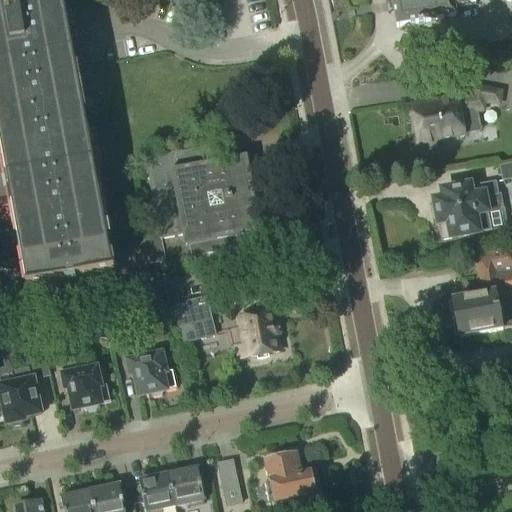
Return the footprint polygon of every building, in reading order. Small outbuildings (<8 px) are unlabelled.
[(61,0),(0,0),(0,145),(27,291),(113,276),(112,271),(108,246),(65,17),(61,0)] [(391,0),(397,29),(456,18),(454,10),(476,6),(475,0),(391,0)] [(487,43),(462,48),(466,70),(491,65),(491,61),(493,61),(492,54),(489,54),(487,43)] [(456,99),(411,106),(420,154),(437,151),(435,142),(464,136),(460,113),(466,112),(466,114),(482,111),(483,102),(499,105),(501,93),(476,89),(474,101),(466,103),(465,100),(456,99)] [(155,216),(140,219),(144,239),(148,265),(165,262),(161,240),(186,235),(191,258),(254,247),(246,206),(274,201),(266,159),(217,168),(213,147),(145,159),(155,216)] [(511,163),(494,168),(496,173),(499,172),(501,182),(511,179),(511,163)] [(435,206),(431,209),(433,220),(438,221),(441,241),(507,229),(501,196),(498,196),(496,183),(470,188),(469,187),(450,190),(452,199),(434,202),(435,206)] [(144,239),(132,241),(136,267),(148,265),(144,239)] [(136,267),(132,241),(120,243),(124,269),(136,267)] [(124,269),(120,243),(108,246),(112,271),(124,269)] [(486,298),(453,304),(460,339),(503,331),(503,330),(511,328),(511,327),(511,318),(510,309),(507,307),(499,309),(496,296),(511,293),(511,248),(474,256),(479,279),(482,278),(486,298)] [(206,299),(185,304),(186,306),(174,309),(179,328),(211,321),(206,299)] [(246,347),(236,349),(238,362),(276,355),(273,339),(280,338),(278,324),(270,326),(268,314),(241,319),(246,347)] [(121,322),(108,324),(112,352),(126,350),(121,322)] [(40,333),(27,336),(32,355),(44,352),(40,333)] [(140,350),(126,353),(129,364),(127,364),(130,377),(134,376),(139,398),(151,396),(153,399),(161,397),(162,393),(166,393),(165,392),(176,390),(172,373),(165,374),(161,357),(142,361),(140,350)] [(501,372),(497,365),(500,363),(496,355),(480,364),(487,379),(501,372)] [(75,364),(61,367),(64,378),(62,378),(65,391),(69,390),(73,412),(85,410),(88,413),(96,411),(97,407),(100,406),(111,403),(107,387),(100,388),(96,371),(77,375),(75,364)] [(14,385),(0,388),(0,397),(6,427),(10,426),(12,429),(20,427),(21,424),(24,423),(23,420),(41,416),(34,381),(31,381),(29,369),(11,373),(14,385)] [(270,484),(261,486),(265,504),(275,502),(314,494),(310,475),(299,477),(294,456),(266,462),(270,484)] [(231,462),(217,465),(226,509),(241,506),(231,462)] [(197,470),(167,476),(174,509),(203,503),(197,470)] [(167,476),(138,483),(144,511),(159,511),(174,509),(167,476)] [(123,511),(119,487),(90,493),(93,511),(123,511)] [(93,511),(90,493),(60,500),(62,511),(93,511)]
